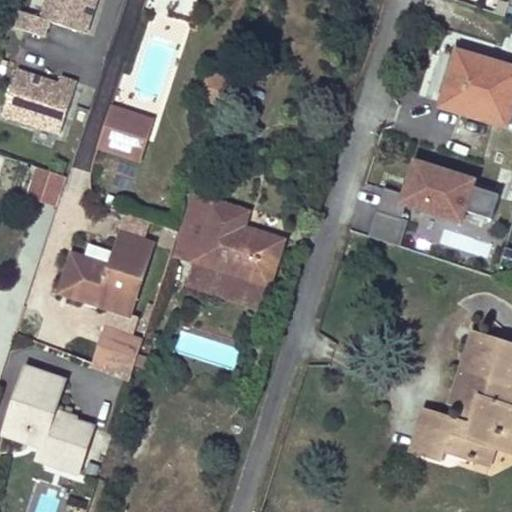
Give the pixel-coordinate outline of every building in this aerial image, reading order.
[(86,32),(96,0),(47,0),(42,17),(20,10),(15,27),(44,36),(49,20),(86,32)] [(505,126),(511,102),(511,67),(457,50),(439,106),(505,126)] [(59,85),(16,71),(2,116),(60,134),(76,83),(61,78),(59,85)] [(115,93),(106,122),(149,136),(158,107),(115,93)] [(210,129),(220,99),(204,94),(194,124),(210,129)] [(106,122),(103,131),(145,145),(149,136),(106,122)] [(383,190),(368,239),(399,248),(407,222),(401,220),(405,207),(425,213),(426,209),(440,213),(439,217),(461,224),(464,213),(491,221),(499,196),(472,188),(474,182),(418,164),(413,180),(407,198),(403,196),(383,190)] [(67,176),(39,168),(30,197),(59,205),(67,176)] [(407,198),(413,180),(409,179),(403,196),(407,198)] [(208,207),(210,200),(194,195),(192,201),(208,207)] [(259,305),(266,284),(268,285),(283,240),(250,229),(248,234),(240,232),(246,212),(210,200),(208,207),(192,201),(176,249),(193,255),(191,260),(192,260),(231,273),(224,293),(259,305)] [(71,252),(59,291),(129,313),(136,294),(133,294),(137,281),(140,281),(152,242),(120,231),(109,264),(71,252)] [(511,248),(506,246),(503,255),(511,258),(511,248)] [(176,249),(174,254),(191,260),(193,255),(176,249)] [(231,273),(192,260),(184,284),(223,297),(224,293),(231,273)] [(89,364),(130,377),(143,336),(103,323),(89,364)] [(463,387),(480,335),(472,332),(450,401),(472,409),(478,392),(463,387)] [(441,460),(444,449),(470,458),(476,440),(494,446),(511,452),(511,345),(480,335),(463,387),(478,392),(472,409),(468,424),(423,409),(410,449),(441,460)] [(2,434),(29,442),(51,373),(25,365),(2,434)] [(56,409),(67,379),(51,373),(29,442),(39,446),(73,457),(84,421),(78,419),(79,415),(56,409)] [(83,460),(95,424),(84,421),(73,457),(83,460)] [(476,440),(470,458),(489,464),(494,446),(476,440)] [(35,459),(79,473),(83,460),(73,457),(39,446),(35,459)]
